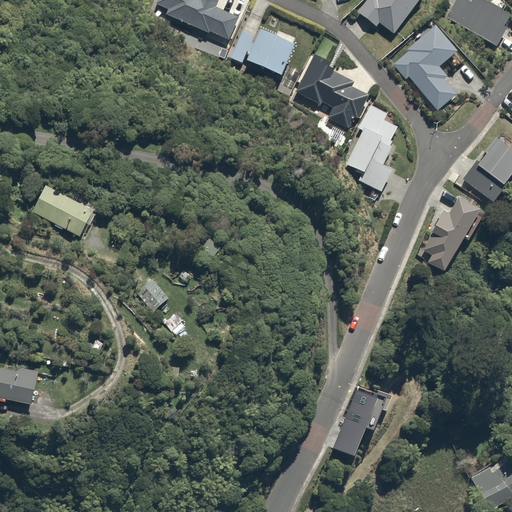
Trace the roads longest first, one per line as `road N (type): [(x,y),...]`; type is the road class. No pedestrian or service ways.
road 1 (residential): [(272,511),(416,184),(438,152)]
road 2 (residential): [(438,152),(381,66),(343,27),(298,0)]
